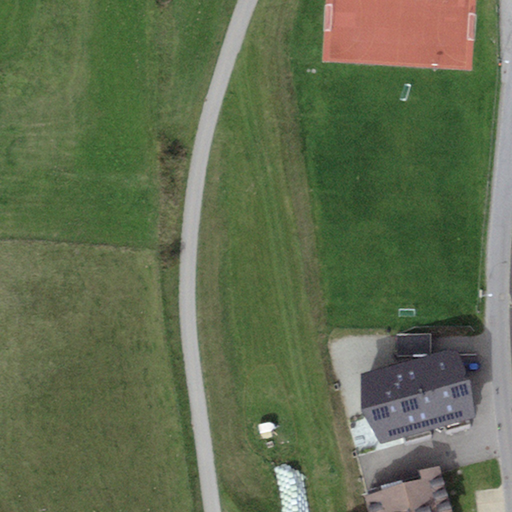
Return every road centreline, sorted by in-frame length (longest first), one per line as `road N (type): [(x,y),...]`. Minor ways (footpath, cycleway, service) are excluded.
road 1 (residential): [(246,0),(198,155),(188,241),(188,339),(212,511)]
road 2 (tertiary): [(511,76),(495,304),(511,479)]
